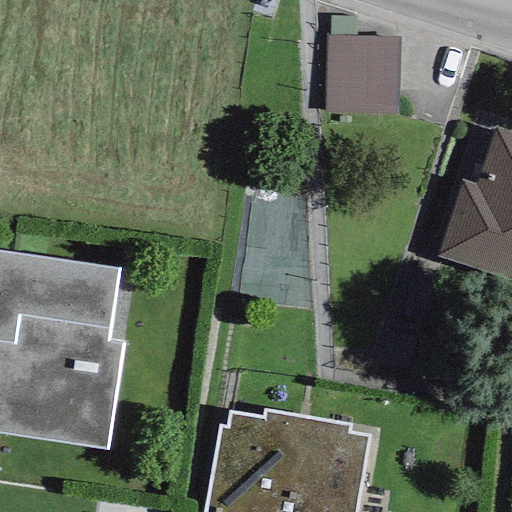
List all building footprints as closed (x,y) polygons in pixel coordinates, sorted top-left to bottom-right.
[(329,17),(329,36),(355,36),(355,17),(329,17)] [(325,36),(325,113),(396,116),(399,38),(355,36),(329,36),(325,36)] [(511,133),(495,128),(476,187),(462,182),(439,256),(511,279),(511,133)] [(0,432),(105,448),(121,342),(108,341),(119,267),(0,249),(0,432)] [(355,511),(369,435),(349,432),(350,423),(263,409),(261,416),(226,410),(223,425),(217,424),(202,511),(355,511)]
